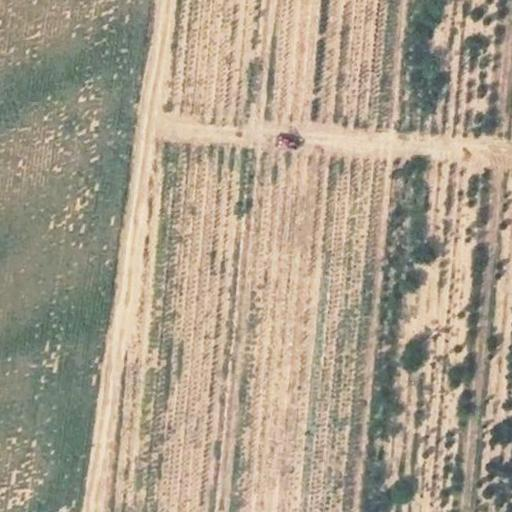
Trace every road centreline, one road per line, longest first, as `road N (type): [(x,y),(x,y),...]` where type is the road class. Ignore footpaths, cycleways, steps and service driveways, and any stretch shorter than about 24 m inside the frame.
road 1 (track): [(95,511),(167,0)]
road 2 (track): [(151,127),(511,155)]
